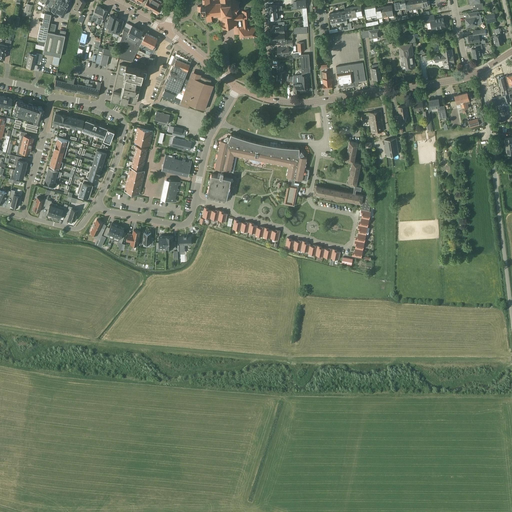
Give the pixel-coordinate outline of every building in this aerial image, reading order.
[(53,0),(53,1),(50,6),(51,7),(52,7),(51,9),(55,11),(58,13),(63,15),(64,14),(68,6),(66,6),(68,0),(53,0)] [(86,2),(81,0),(78,0),(75,6),(75,7),(73,9),(75,10),(74,11),(75,11),(76,10),(77,11),(78,8),(82,10),(86,2)] [(147,0),(145,5),(149,8),(149,9),(154,11),(159,13),(159,12),(160,12),(163,6),(162,5),(165,1),(163,0),(147,0)] [(197,6),(198,11),(201,11),(201,12),(203,12),(203,17),(206,17),(206,21),(212,21),(212,16),(217,16),(218,19),(217,20),(219,20),(220,20),(221,27),(223,26),(223,27),(234,26),(235,34),(239,33),(240,38),(243,38),(258,36),(257,27),(248,28),(247,22),(247,18),(250,14),(250,9),(244,10),(244,13),(242,13),(242,12),(240,13),(238,13),(237,10),(239,7),(240,7),(241,7),(239,6),(239,2),(240,2),(240,1),(238,1),(236,0),(202,0),(203,4),(200,5),(197,6)] [(296,0),(296,1),(293,1),(293,6),(294,8),(297,8),(306,7),(305,0),(296,0)] [(481,3),(480,0),(467,0),(468,2),(469,2),(470,5),(473,4),(474,10),(484,9),(483,3),(481,3)] [(275,4),(268,5),(269,14),(273,13),(273,8),(279,8),(279,2),(274,2),(275,4)] [(93,15),(98,17),(101,10),(101,9),(102,8),(101,8),(97,6),(93,15)] [(101,10),(98,17),(99,17),(97,20),(102,22),(103,19),(107,10),(102,8),(101,9),(101,10)] [(270,19),(268,19),(268,21),(281,20),(279,8),(273,8),(273,13),(269,14),(270,19)] [(37,39),(45,41),(51,14),(51,13),(49,9),(46,10),(46,12),(44,12),(41,25),(40,24),(37,39)] [(479,15),(479,11),(468,13),(469,18),(465,19),(467,27),(470,26),(471,27),(472,27),(473,27),(474,27),(474,26),(475,26),(474,25),(478,25),(477,24),(479,23),(480,23),(481,22),(481,21),(480,15),(479,15)] [(85,17),(85,16),(81,14),(77,24),(81,26),(82,24),(85,17)] [(446,27),(447,26),(447,24),(446,23),(444,23),(443,18),(435,19),(434,14),(424,16),(425,23),(431,22),(432,28),(435,27),(435,28),(437,29),(439,29),(440,27),(439,27),(443,26),(443,27),(445,28),(446,27)] [(112,33),(117,17),(110,15),(109,19),(108,19),(107,22),(105,21),(104,26),(109,28),(108,31),(112,33)] [(120,31),(123,20),(117,18),(117,17),(112,33),(119,35),(120,31)] [(272,33),(284,32),(284,24),(284,21),(278,22),(278,25),(270,25),(271,33),(272,33)] [(45,41),(43,53),(60,57),(66,31),(60,30),(59,34),(54,33),(56,24),(49,22),(45,41)] [(139,48),(140,46),(143,40),(139,38),(142,32),(132,27),(131,29),(125,26),(124,30),(119,48),(118,49),(118,51),(109,49),(104,48),(103,54),(109,55),(125,59),(132,61),(135,55),(139,48)] [(380,36),(379,28),(369,30),(370,38),(380,36)] [(496,45),(504,43),(501,33),(500,34),(500,31),(499,28),(495,29),(496,32),(496,35),(494,35),(496,45)] [(468,39),(468,42),(469,42),(470,43),(480,41),(480,40),(482,40),(481,34),(486,34),(485,29),(473,31),(473,34),(468,35),(469,38),(468,39)] [(272,33),(273,40),(281,40),(281,43),(287,42),(287,39),(285,39),(284,32),(272,33)] [(87,34),(82,33),(77,57),(82,58),(88,34),(87,34)] [(153,46),(157,38),(146,33),(140,46),(139,48),(137,53),(148,59),(151,53),(153,53),(155,47),(153,46)] [(0,43),(0,57),(4,58),(5,53),(6,50),(7,45),(10,46),(11,40),(6,39),(5,44),(0,43)] [(286,46),(277,47),(278,51),(277,51),(276,52),(276,55),(277,56),(282,56),(282,54),(289,54),(289,51),(293,50),(292,43),(285,43),(286,46)] [(411,44),(399,46),(400,52),(401,57),(402,61),(402,65),(406,65),(406,69),(415,67),(415,63),(414,63),(412,53),(413,53),(411,44)] [(473,57),(476,57),(476,58),(480,57),(480,56),(480,55),(483,54),(482,49),(481,44),(473,45),(473,48),(472,48),(473,57)] [(444,67),(454,66),(454,62),(453,55),(452,49),(441,50),(442,55),(434,56),(435,61),(442,59),(444,67)] [(29,53),(26,65),(34,67),(34,62),(35,60),(41,61),(42,54),(39,53),(39,55),(36,55),(29,53)] [(166,86),(162,97),(173,101),(177,91),(183,93),(186,85),(181,83),(182,82),(184,82),(185,79),(184,78),(187,71),(190,65),(191,62),(175,56),(171,64),(173,65),(171,69),(170,71),(170,72),(169,74),(166,81),(166,82),(168,82),(166,86)] [(306,72),(310,72),(309,60),(301,60),(302,83),(302,87),(298,87),(299,91),(307,91),(307,82),(308,82),(307,78),(306,78),(306,72)] [(363,62),(336,66),(337,73),(337,74),(339,87),(353,85),(359,85),(358,81),(366,80),(363,62)] [(379,63),(372,65),(372,70),(373,77),(373,79),(374,79),(375,79),(377,79),(378,78),(382,78),(380,69),(380,68),(379,63)] [(112,97),(137,103),(143,75),(146,75),(147,70),(120,64),(112,97)] [(277,70),(277,74),(278,74),(278,80),(285,80),(285,79),(288,80),(289,73),(285,73),(285,71),(283,71),(284,65),(277,64),(277,70)] [(332,87),(331,70),(322,71),(324,88),(332,87)] [(188,84),(181,103),(184,104),(183,106),(188,107),(189,103),(196,106),(205,109),(207,102),(206,102),(210,84),(209,84),(211,80),(201,76),(196,75),(193,74),(191,81),(186,79),(185,79),(184,82),(187,84),(188,84)] [(501,90),(508,88),(508,87),(507,83),(506,84),(504,76),(498,78),(501,90)] [(69,90),(72,77),(71,77),(70,83),(63,81),(61,88),(69,90)] [(76,92),(78,84),(77,83),(77,84),(74,83),(75,78),(72,77),(69,90),(76,92)] [(61,88),(63,81),(55,79),(54,87),(61,88)] [(298,81),(294,81),(294,91),(299,91),(298,87),(302,87),(302,83),(298,83),(298,81)] [(96,88),(92,87),(91,94),(98,96),(101,82),(98,82),(96,88)] [(83,93),(85,85),(78,84),(76,92),(76,91),(83,93)] [(91,94),(92,87),(85,85),(83,93),(91,94)] [(509,93),(508,88),(501,90),(502,92),(505,91),(505,93),(502,93),(502,95),(492,98),(493,106),(511,101),(509,94),(509,93)] [(467,92),(461,94),(463,101),(464,103),(465,107),(464,107),(465,109),(469,108),(467,100),(469,100),(467,92)] [(461,94),(455,96),(457,103),(463,101),(461,94)] [(438,98),(429,100),(430,108),(437,107),(440,119),(447,117),(444,106),(440,106),(438,98)] [(17,100),(12,113),(39,122),(43,109),(17,100)] [(422,101),(413,102),(414,104),(414,105),(415,110),(423,108),(422,101)] [(511,105),(511,101),(499,104),(500,107),(499,107),(501,115),(500,115),(500,119),(501,119),(502,120),(509,118),(506,106),(511,105)] [(407,105),(398,107),(399,115),(395,116),(397,125),(402,124),(401,116),(408,115),(407,105)] [(381,111),(369,113),(372,132),(384,131),(381,111)] [(157,112),(155,119),(159,120),(159,121),(158,123),(165,124),(165,122),(167,123),(168,123),(170,115),(169,115),(165,114),(157,112)] [(59,124),(62,114),(56,113),(54,122),(59,124)] [(82,129),(85,121),(84,121),(84,120),(78,118),(76,128),(82,129)] [(478,118),(469,121),(470,127),(480,125),(478,118)] [(88,134),(92,122),(87,120),(86,122),(85,121),(82,129),(83,129),(82,132),(88,134)] [(93,136),(97,124),(92,122),(88,134),(93,136)] [(99,137),(103,126),(97,124),(93,136),(94,135),(99,137)] [(104,139),(108,127),(108,128),(103,126),(99,137),(99,136),(104,137),(104,139)] [(170,126),(168,131),(173,132),(182,135),(183,128),(174,126),(174,127),(170,126)] [(104,139),(111,141),(115,130),(108,127),(104,139)] [(144,136),(145,128),(138,127),(136,134),(144,136)] [(151,137),(153,130),(145,128),(144,136),(151,137)] [(21,131),(20,134),(22,134),(20,140),(32,142),(33,137),(26,135),(27,132),(21,131)] [(142,143),(144,136),(136,134),(134,141),(141,143),(140,146),(142,147),(143,143),(142,143)] [(216,164),(215,165),(216,165),(215,167),(219,168),(222,168),(222,171),(223,171),(224,169),(231,170),(231,168),(232,168),(232,167),(232,166),(233,165),(232,164),(233,161),(233,160),(233,159),(233,158),(234,157),(234,154),(240,156),(242,156),(243,156),(243,157),(245,157),(249,157),(251,160),(254,162),(257,163),(260,162),(263,160),(267,161),(267,162),(269,162),(269,161),(270,162),(272,163),(272,162),(277,163),(277,164),(279,164),(281,164),(281,165),(283,165),(283,164),(289,166),(288,168),(287,170),(288,170),(288,172),(287,171),(287,173),(287,176),(289,177),(288,184),(285,197),(285,198),(284,202),(285,203),(290,204),(294,205),(298,186),(294,185),(295,178),(307,180),(307,181),(307,180),(307,179),(308,179),(308,178),(308,177),(308,176),(309,175),(309,174),(309,173),(309,172),(309,171),(309,170),(309,169),(305,168),(305,166),(306,166),(306,164),(305,164),(306,162),(307,160),(306,160),(307,157),(304,157),(304,155),(302,151),(299,151),(299,148),(297,148),(297,147),(295,147),(295,148),(293,148),(293,147),(291,147),(291,148),(289,148),(286,147),(284,147),(282,147),(282,146),(280,146),(280,147),(278,146),(273,146),(270,145),(268,144),(268,145),(266,144),(267,144),(265,143),(264,144),(262,144),(260,143),(260,142),(258,142),(258,143),(256,142),(254,141),(254,142),(252,141),(249,140),(247,139),(247,140),(246,139),(244,138),(244,139),(241,138),(239,137),(237,136),(235,136),(236,135),(234,135),(231,134),(230,137),(228,136),(224,138),(224,141),(221,140),(221,141),(220,142),(219,146),(219,147),(219,148),(218,149),(219,150),(218,153),(217,154),(218,155),(217,156),(217,157),(216,161),(216,163),(216,164)] [(149,145),(151,137),(144,136),(142,143),(143,143),(142,147),(144,147),(145,144),(149,145)] [(68,146),(69,140),(58,137),(56,143),(68,146)] [(174,137),(172,145),(190,150),(192,142),(174,137)] [(398,154),(396,138),(385,140),(385,145),(384,145),(386,153),(387,152),(387,156),(398,154)] [(19,141),(18,145),(30,148),(32,142),(20,140),(20,141),(19,141)] [(358,143),(350,141),(346,160),(352,161),(348,184),(354,185),(354,188),(361,190),(362,186),(355,185),(359,163),(352,161),(356,146),(357,146),(358,143)] [(66,152),(68,146),(56,143),(55,148),(66,152)] [(18,145),(16,153),(22,155),(23,152),(29,153),(30,148),(18,145)] [(65,157),(66,152),(55,148),(53,154),(65,157)] [(105,158),(107,152),(97,149),(95,155),(105,158)] [(10,154),(9,157),(15,159),(14,164),(16,165),(16,164),(26,167),(27,161),(21,160),(21,157),(10,154)] [(61,162),(62,157),(65,157),(53,154),(52,157),(51,158),(52,159),(51,159),(63,163),(63,162),(61,162)] [(166,154),(162,168),(163,168),(169,169),(172,159),(167,158),(168,155),(166,154)] [(105,159),(105,158),(95,155),(94,160),(103,163),(104,160),(104,161),(105,159)] [(172,156),(172,159),(169,169),(175,171),(178,160),(173,159),(174,156),(172,156)] [(61,168),(63,163),(51,159),(50,165),(61,168)] [(178,160),(175,171),(182,173),(184,162),(185,159),(183,159),(183,161),(178,160)] [(101,169),(103,163),(94,160),(92,166),(91,165),(91,166),(101,169)] [(184,162),(182,173),(188,174),(192,161),(190,160),(189,163),(184,162)] [(100,174),(101,169),(91,166),(89,171),(88,170),(88,171),(100,174)] [(131,166),(125,190),(140,194),(146,170),(143,169),(131,167),(131,166)] [(59,177),(60,171),(48,168),(47,173),(59,177)] [(12,169),(10,178),(16,179),(17,176),(23,177),(24,172),(15,170),(15,169),(12,169)] [(98,180),(100,174),(88,171),(86,176),(98,180)] [(212,173),(207,194),(210,195),(210,199),(215,200),(219,201),(220,197),(227,198),(231,178),(232,173),(224,172),(224,171),(223,171),(222,171),(221,171),(220,175),(218,175),(212,173)] [(55,181),(56,176),(58,177),(59,177),(47,173),(45,179),(57,182),(55,181)] [(93,185),(91,184),(92,181),(84,178),(83,182),(81,181),(79,187),(91,191),(93,185)] [(178,188),(178,184),(180,184),(181,181),(165,178),(164,185),(178,188)] [(55,188),(57,182),(45,179),(44,185),(55,188)] [(176,195),(177,190),(179,191),(179,188),(178,188),(164,185),(162,192),(176,195)] [(359,195),(315,186),(314,193),(361,203),(360,208),(369,210),(372,196),(359,194),(359,195)] [(89,197),(91,191),(79,187),(77,193),(79,194),(78,197),(83,199),(84,195),(89,197)] [(0,189),(0,201),(3,203),(5,197),(5,198),(6,197),(5,197),(5,196),(6,196),(6,195),(9,196),(11,190),(8,189),(6,192),(0,189)] [(9,196),(13,197),(11,205),(17,207),(21,194),(14,193),(15,190),(11,189),(11,190),(9,196)] [(175,199),(176,195),(162,192),(161,198),(161,199),(177,202),(177,199),(175,199)] [(46,204),(48,199),(44,197),(44,199),(37,197),(33,209),(40,211),(42,203),(46,204)] [(54,216),(57,204),(51,202),(52,201),(48,199),(46,204),(45,206),(49,208),(47,214),(54,216)] [(68,204),(65,203),(63,208),(57,206),(58,204),(57,204),(54,216),(60,218),(62,212),(65,213),(68,204)] [(75,220),(78,210),(72,208),(72,207),(69,206),(67,212),(70,213),(68,218),(75,220)] [(211,218),(212,210),(207,209),(208,208),(205,207),(203,216),(211,218)] [(362,217),(369,219),(371,211),(362,209),(361,212),(363,212),(362,217)] [(212,210),(211,218),(218,219),(220,211),(218,210),(218,212),(212,210)] [(220,211),(218,219),(226,221),(228,214),(223,213),(223,211),(220,211)] [(359,225),(368,226),(369,219),(362,217),(361,223),(359,222),(359,225)] [(93,226),(91,232),(95,234),(94,237),(99,240),(105,228),(101,227),(103,222),(97,219),(95,223),(94,223),(92,226),(93,226)] [(241,230),(242,222),(237,221),(238,220),(235,219),(233,228),(241,230)] [(242,222),(241,230),(248,231),(250,223),(248,222),(247,224),(242,222)] [(106,228),(104,235),(109,237),(110,233),(114,235),(118,225),(112,223),(109,229),(106,228)] [(250,223),(248,231),(256,233),(257,227),(258,227),(258,226),(252,225),(253,223),(250,223)] [(118,225),(114,235),(120,237),(118,242),(118,243),(120,248),(122,249),(124,243),(122,242),(126,232),(123,231),(124,228),(118,225)] [(359,233),(366,234),(368,226),(359,225),(358,227),(360,228),(359,233)] [(263,236),(265,227),(263,227),(262,228),(258,227),(257,227),(256,233),(255,235),(263,236)] [(271,238),(272,230),(267,229),(267,228),(265,227),(263,236),(271,238)] [(140,233),(141,231),(140,231),(133,229),(132,234),(128,233),(128,235),(126,241),(131,242),(130,244),(138,245),(140,234),(140,233)] [(272,230),(271,238),(279,240),(280,230),(278,230),(277,231),(272,230)] [(144,232),(143,243),(150,243),(150,245),(153,245),(154,238),(151,238),(151,233),(144,232)] [(356,240),(364,242),(366,234),(359,233),(358,238),(356,237),(356,240)] [(192,235),(179,236),(180,253),(180,251),(184,251),(184,244),(192,243),(192,236),(192,235)] [(156,242),(156,248),(160,248),(160,247),(166,248),(166,236),(159,236),(159,242),(156,242)] [(166,248),(166,249),(173,250),(173,249),(176,249),(176,242),(173,242),(173,236),(166,236),(166,248)] [(293,248),(295,241),(290,239),(290,238),(287,237),(286,246),(293,248)] [(295,241),(293,248),(301,250),(302,240),(300,240),(300,242),(295,241)] [(302,240),(301,250),(308,251),(309,245),(310,245),(310,244),(305,243),(305,241),(302,240)] [(355,248),(363,249),(364,242),(356,240),(355,242),(357,243),(355,248)] [(316,254),(317,245),(315,245),(315,246),(310,245),(309,245),(308,251),(308,252),(316,254)] [(323,256),(325,248),(320,247),(320,246),(317,245),(316,254),(323,256)] [(331,257),(333,248),(330,248),(330,249),(325,248),(323,256),(331,257)] [(333,248),(331,257),(339,259),(340,252),(335,250),(335,249),(333,248)] [(363,249),(355,248),(354,253),(353,253),(352,255),(361,257),(363,249)]
